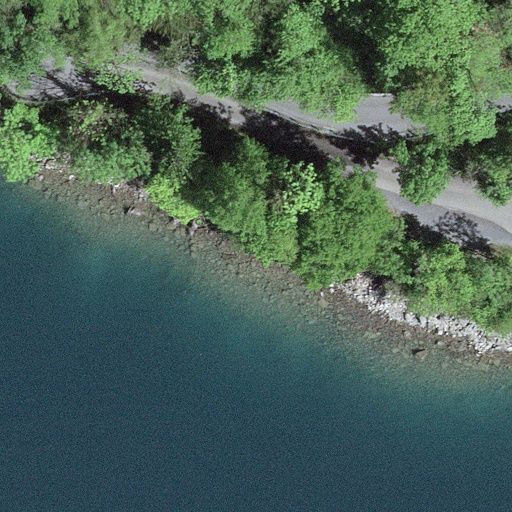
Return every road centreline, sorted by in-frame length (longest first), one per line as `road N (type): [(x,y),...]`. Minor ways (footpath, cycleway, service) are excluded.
road 1 (unclassified): [(0,82),(116,75),(330,106)]
road 2 (unclassified): [(330,106),(437,179),(511,201)]
road 3 (unclassified): [(330,106),(511,93)]
